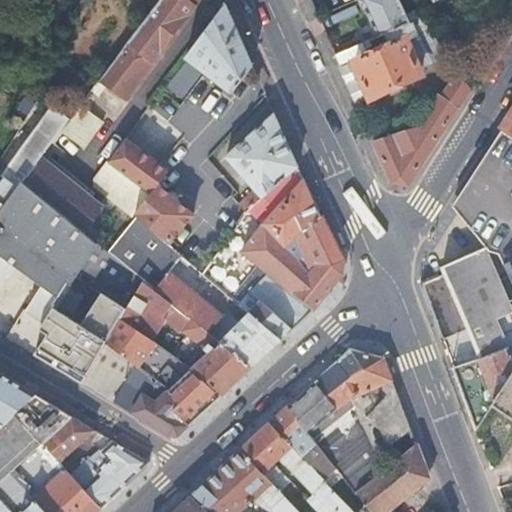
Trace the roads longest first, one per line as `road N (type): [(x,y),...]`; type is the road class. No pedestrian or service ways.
road 1 (primary): [(381,277),(263,0)]
road 2 (secondary): [(381,277),(190,467)]
road 3 (primary): [(473,511),(381,277)]
road 4 (secondary): [(381,277),(511,73)]
road 5 (residential): [(190,467),(0,351)]
